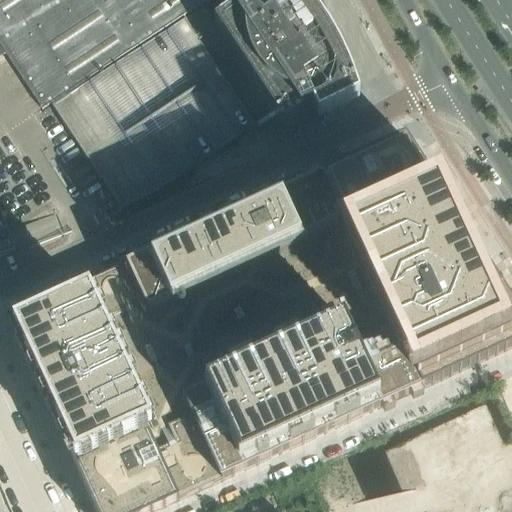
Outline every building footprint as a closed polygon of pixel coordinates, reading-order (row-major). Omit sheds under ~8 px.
[(0,0),(0,55),(3,53),(42,112),(210,0),(0,0)] [(237,0),(244,8),(236,15),(234,13),(214,27),(274,117),(283,131),(294,124),(303,118),(302,115),(312,110),(318,121),(359,102),(355,89),(351,78),(348,70),(344,62),(340,53),(335,45),(329,34),(321,22),(312,11),(303,0),(237,0)] [(258,128),(185,20),(52,108),(121,213),(160,193),(258,128)] [(85,287),(6,324),(12,336),(46,410),(88,500),(92,511),(162,511),(184,502),(225,483),(248,473),(387,409),(393,406),(401,402),(423,392),(461,374),(468,371),(477,367),(511,350),(511,306),(449,208),(411,150),(405,141),(324,178),(302,188),(281,198),(149,258),(128,268),(112,275),(85,287)] [(0,261),(15,256),(10,244),(0,217),(0,261)]
